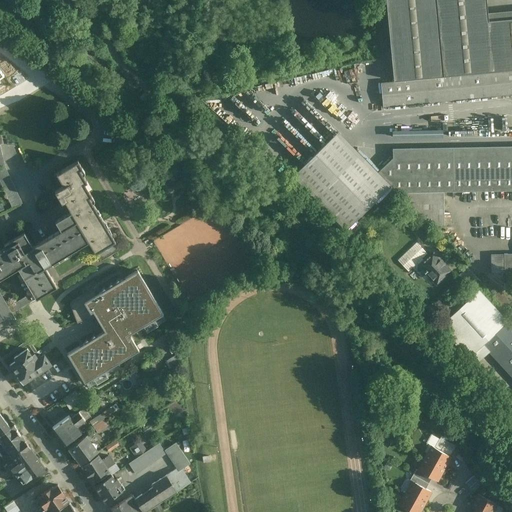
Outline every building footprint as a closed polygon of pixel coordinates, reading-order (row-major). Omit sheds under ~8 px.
[(511,13),(490,15),(488,0),(385,0),(391,51),(379,52),(383,108),(511,96),(511,13)] [(353,233),(394,193),(511,191),(511,149),(393,151),(394,158),(376,175),(338,136),(297,175),(353,233)] [(87,182),(80,169),(82,168),(78,160),(56,173),(64,186),(55,191),(62,202),(63,201),(69,213),(75,221),(77,220),(89,241),(95,252),(96,252),(101,261),(120,249),(115,241),(89,197),(92,196),(84,183),(87,182)] [(5,167),(0,169),(0,181),(13,208),(22,203),(5,167)] [(0,328),(9,322),(9,323),(16,319),(12,313),(8,307),(8,306),(0,292),(0,278),(18,268),(32,292),(36,298),(37,299),(57,287),(45,267),(89,241),(77,220),(75,221),(69,213),(55,221),(61,230),(33,247),(24,232),(4,244),(6,248),(0,250),(0,328)] [(419,241),(398,260),(410,273),(415,268),(434,288),(453,271),(435,250),(431,254),(419,241)] [(511,273),(511,254),(492,255),(492,274),(511,273)] [(84,345),(69,354),(85,382),(93,377),(96,382),(107,376),(104,370),(138,350),(130,337),(129,338),(128,335),(161,314),(136,269),(95,292),(94,288),(71,303),(77,322),(97,316),(105,331),(83,342),(84,345)] [(505,307),(511,302),(501,289),(494,295),(505,307)] [(511,323),(481,292),(445,326),(476,361),(489,350),(511,373),(511,323)] [(32,301),(28,294),(8,306),(8,307),(12,313),(32,301)] [(500,310),(503,307),(495,298),(492,301),(500,310)] [(28,348),(13,358),(14,360),(10,364),(24,384),(52,365),(44,353),(39,357),(35,352),(32,354),(28,348)] [(76,389),(63,398),(70,408),(83,400),(76,389)] [(108,409),(89,421),(91,423),(93,426),(111,413),(108,409)] [(69,415),(53,427),(65,444),(82,432),(77,426),(85,420),(79,412),(71,418),(69,415)] [(0,413),(0,435),(10,427),(0,413)] [(10,427),(0,435),(0,441),(1,443),(0,443),(0,453),(2,456),(24,439),(14,425),(10,427)] [(79,463),(80,464),(98,451),(89,440),(92,438),(88,433),(68,448),(74,456),(75,455),(80,462),(79,463)] [(24,439),(2,456),(7,463),(9,465),(15,461),(17,464),(34,452),(24,439)] [(110,440),(103,445),(104,448),(112,443),(110,440)] [(453,451),(438,442),(435,447),(450,456),(453,451)] [(159,443),(129,463),(135,473),(165,453),(159,443)] [(190,464),(176,443),(165,450),(177,468),(179,471),(181,469),(190,464)] [(435,447),(429,444),(425,451),(428,453),(425,458),(444,468),(450,456),(435,447)] [(126,448),(120,453),(123,457),(129,453),(126,448)] [(17,464),(11,468),(17,476),(16,477),(22,484),(29,480),(45,467),(34,452),(17,464)] [(98,455),(82,466),(93,484),(110,473),(107,469),(115,464),(109,455),(101,460),(98,455)] [(444,468),(425,458),(418,470),(420,471),(432,478),(437,481),(444,468)] [(153,486),(135,498),(143,511),(145,511),(190,483),(181,469),(179,471),(177,468),(152,484),(153,486)] [(432,478),(420,471),(418,470),(416,469),(413,474),(429,483),(432,478)] [(429,483),(413,474),(410,480),(412,481),(414,482),(426,488),(429,483)] [(94,486),(105,502),(122,491),(118,485),(121,483),(117,479),(115,480),(112,475),(94,486)] [(478,479),(474,475),(465,483),(469,488),(478,479)] [(478,479),(469,488),(473,492),(482,484),(478,479)] [(426,488),(414,482),(412,481),(406,493),(424,503),(431,491),(426,488)] [(52,511),(69,501),(58,485),(52,489),(51,488),(42,495),(43,496),(38,498),(43,505),(41,506),(43,509),(42,510),(42,511),(52,511)] [(419,511),(424,503),(406,493),(403,498),(404,501),(401,506),(410,511),(419,511)] [(492,511),(497,504),(478,494),(471,506),(476,509),(476,508),(482,511),(492,511)] [(133,495),(110,509),(112,511),(143,511),(135,498),(133,495)] [(20,511),(13,501),(4,507),(7,511),(20,511)] [(69,501),(52,511),(76,511),(69,501)]
